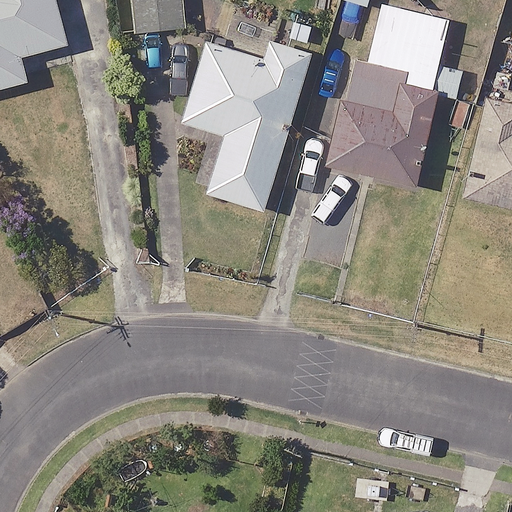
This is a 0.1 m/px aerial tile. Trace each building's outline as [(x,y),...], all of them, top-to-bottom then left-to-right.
[(0,0),(0,82),(26,77),(20,49),(62,39),(52,0),(0,0)] [(131,0),(134,26),(184,23),(182,0),(131,0)] [(273,10),(237,0),(228,0),(218,37),(207,33),(183,116),(224,128),(207,187),(265,204),(311,46),(266,33),(273,10)] [(457,82),(352,57),(328,157),(414,178),(434,95),(453,99),(457,82)] [(506,100),(489,96),(466,192),(511,202),(511,116),(502,114),(506,100)]
